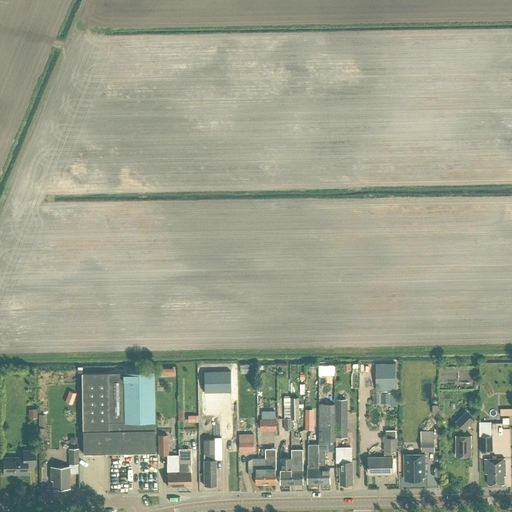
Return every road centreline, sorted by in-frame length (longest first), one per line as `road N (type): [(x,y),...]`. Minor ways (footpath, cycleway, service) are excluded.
road 1 (secondary): [(172,511),(511,499)]
road 2 (residential): [(1,511),(23,504),(130,502),(135,511)]
